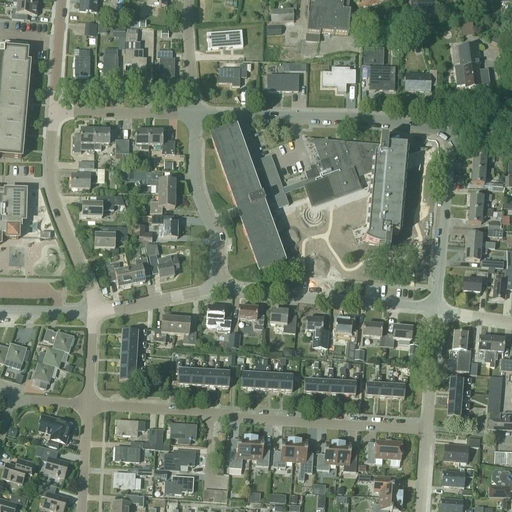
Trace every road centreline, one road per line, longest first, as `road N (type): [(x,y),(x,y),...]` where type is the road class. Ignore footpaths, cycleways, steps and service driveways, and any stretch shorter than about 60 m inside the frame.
road 1 (residential): [(426,429),(86,404)]
road 2 (residential): [(192,114),(356,117),(452,132)]
road 3 (residential): [(436,306),(217,288)]
road 4 (residential): [(91,314),(91,294),(49,181),(52,110)]
road 5 (residential): [(217,288),(214,242),(192,178),(192,114)]
road 6 (residential): [(436,306),(452,132)]
road 7 (residential): [(52,110),(192,114)]
road 8 (residential): [(217,288),(91,314)]
road 9 (residential): [(426,429),(436,306)]
